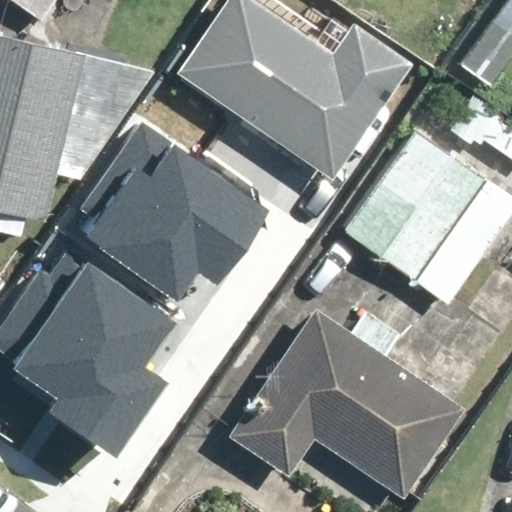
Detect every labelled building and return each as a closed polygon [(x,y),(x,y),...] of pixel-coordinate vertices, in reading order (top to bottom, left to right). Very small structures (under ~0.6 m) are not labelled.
[(20,0),(35,10),(41,0),(20,0)] [(246,0),(222,0),(172,70),(325,179),(410,61),(345,15),(319,51),(246,0)] [(511,0),(502,0),(461,57),(491,79),(511,48),(511,0)] [(0,37),(0,214),(21,222),(76,64),(0,37)] [(133,108),(59,220),(163,288),(184,257),(207,272),(260,192),(133,108)] [(446,298),(511,210),(511,203),(417,133),(348,225),(446,298)] [(52,236),(0,312),(0,353),(45,383),(32,402),(105,451),(159,371),(131,352),(160,308),(52,236)] [(279,288),(256,268),(171,368),(194,387),(279,288)] [(451,404),(308,305),(237,407),(380,507),(451,404)]
